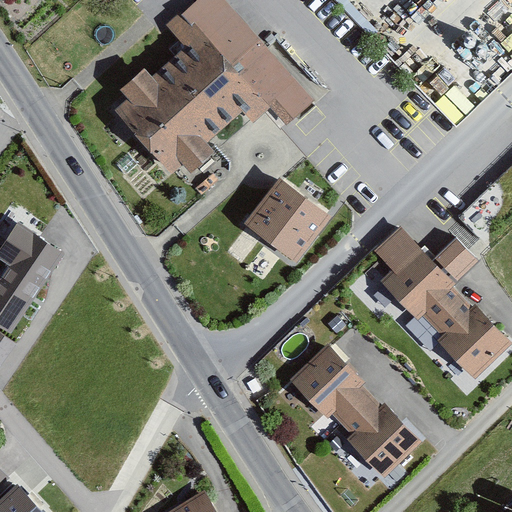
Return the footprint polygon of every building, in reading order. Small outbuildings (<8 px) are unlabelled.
[(130,97),(118,108),(173,172),(187,160),(195,169),(216,150),(206,138),(245,104),(255,116),(272,102),(289,121),(318,96),(233,0),(192,0),(165,24),(186,49),(157,74),(149,65),(122,88),(130,97)] [(511,169),(461,217),(488,246),(511,223),(511,169)] [(334,213),(284,177),(250,223),(301,259),(334,213)] [(0,319),(10,326),(57,255),(25,233),(0,270),(0,319)] [(458,282),(421,243),(384,278),(477,378),(511,345),(511,338),(481,305),(474,312),(452,288),(458,282)] [(16,343),(0,331),(0,364),(1,365),(16,343)] [(368,381),(332,342),(294,377),(387,477),(425,441),(387,400),(381,406),(363,386),(368,381)] [(0,484),(9,476),(0,465),(0,484)] [(0,511),(46,511),(17,481),(0,496),(0,511)] [(220,511),(206,489),(168,511),(220,511)]
